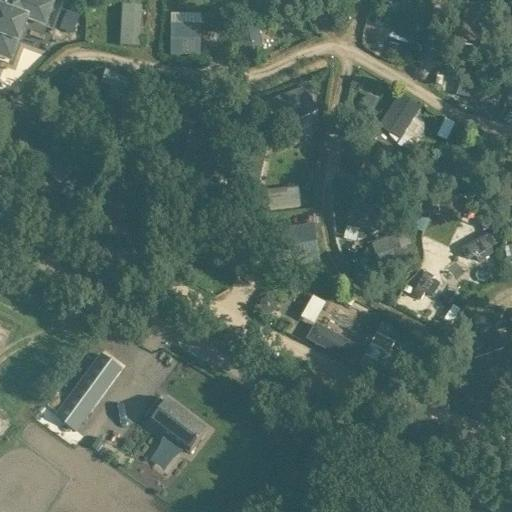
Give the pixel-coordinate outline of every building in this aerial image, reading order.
[(45,0),(0,0),(0,58),(11,62),(26,20),(45,27),(54,3),(45,0)] [(74,32),(76,12),(61,10),(59,30),(74,32)] [(319,116),(310,84),(267,96),(276,128),(319,116)] [(382,125),(401,149),(430,126),(411,102),(382,125)] [(266,242),(275,241),(279,268),(318,262),(312,225),(265,231),(266,242)] [(463,245),(471,261),(491,251),(484,236),(463,245)] [(425,273),(411,292),(426,303),(440,284),(425,273)] [(317,323),(324,301),(311,296),(303,318),(317,323)] [(85,420),(82,417),(118,369),(102,357),(66,405),(56,418),(76,433),(85,420)] [(169,401),(151,425),(190,455),(208,432),(169,401)] [(295,429),(267,413),(260,426),(288,442),(295,429)]
